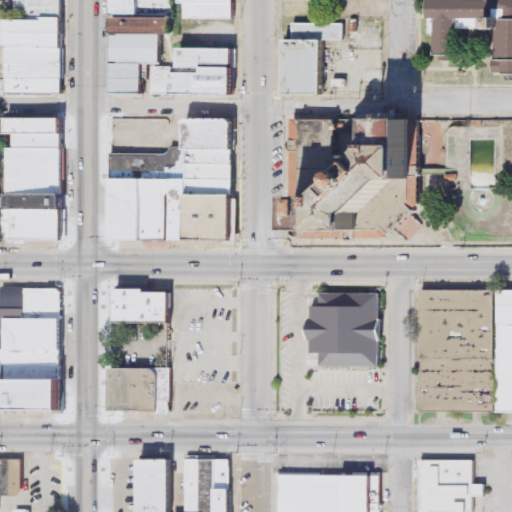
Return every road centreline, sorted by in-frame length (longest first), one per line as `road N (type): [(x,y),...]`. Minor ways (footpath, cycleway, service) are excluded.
road 1 (residential): [(85,106),(511,104)]
road 2 (primary): [(511,266),(86,265)]
road 3 (primary): [(88,438),(511,439)]
road 4 (residential): [(257,0),(259,266)]
road 5 (trunk): [(86,265),(85,0)]
road 6 (residential): [(402,511),(400,266)]
road 7 (trunk): [(88,438),(86,265)]
road 8 (tertiary): [(258,437),(259,266)]
